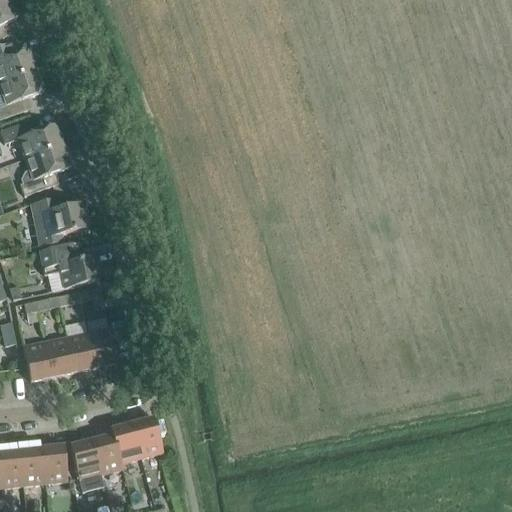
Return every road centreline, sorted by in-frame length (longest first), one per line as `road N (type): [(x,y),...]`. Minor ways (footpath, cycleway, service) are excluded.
road 1 (residential): [(0,418),(127,394),(148,374),(108,177),(43,0)]
road 2 (residential): [(357,413),(313,213),(282,122),(220,0)]
road 3 (residential): [(357,413),(511,378)]
